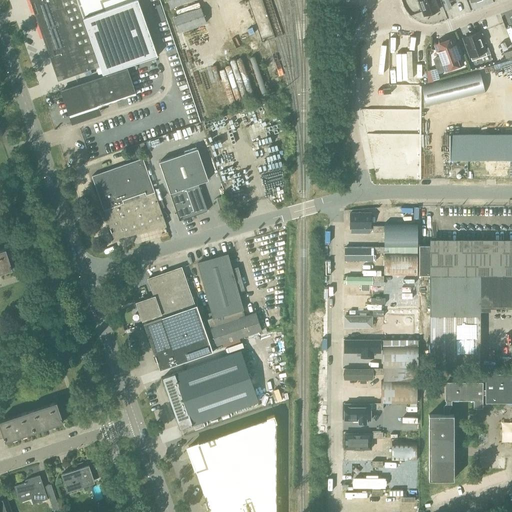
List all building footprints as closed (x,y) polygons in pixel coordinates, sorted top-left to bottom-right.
[(29,0),(58,80),(101,65),(77,0),(29,0)] [(77,0),(101,65),(104,75),(158,56),(137,0),(77,0)] [(167,0),(170,8),(193,0),(167,0)] [(435,12),(439,10),(434,0),(418,0),(419,2),(417,3),(420,10),(422,10),(424,16),(428,14),(429,16),(435,14),(435,12)] [(441,0),(445,11),(450,9),(448,2),(454,0),(441,0)] [(200,8),(173,18),(178,33),(205,24),(200,8)] [(360,14),(356,11),(352,15),(355,19),(360,14)] [(389,34),(389,85),(419,85),(426,82),(425,41),(423,40),(422,40),(420,40),(418,39),(417,39),(415,38),(413,37),(411,37),(409,36),(407,35),(405,35),(403,34),(402,34),(399,34),(397,33),(394,33),(392,33),(389,34)] [(478,33),(463,39),(470,57),(470,59),(476,56),(477,59),(486,56),(490,55),(488,49),(484,50),(482,44),(485,43),(482,34),(479,35),(478,33)] [(360,52),(360,85),(361,85),(389,85),(389,34),(387,34),(384,34),(382,35),(380,36),(377,37),(375,38),(373,39),(370,40),(368,41),(366,43),(364,44),(363,45),(362,46),(362,47),(361,48),(361,49),(360,50),(360,51),(360,52)] [(440,57),(434,59),(440,73),(463,64),(455,44),(451,45),(450,42),(447,41),(441,43),(440,46),(441,49),(437,50),(440,57)] [(511,50),(503,53),(505,58),(505,59),(511,56),(511,50)] [(63,90),(62,90),(71,116),(88,110),(90,115),(98,112),(96,107),(135,94),(127,70),(127,69),(124,69),(124,70),(117,72),(116,72),(107,75),(107,76),(98,78),(97,79),(88,82),(88,81),(88,82),(80,85),(80,84),(78,85),(69,88),(63,90)] [(429,70),(432,81),(438,79),(435,69),(429,70)] [(421,86),(426,108),(486,93),(480,72),(421,86)] [(360,85),(360,103),(361,109),(362,109),(419,110),(419,85),(389,85),(361,85),(360,85)] [(362,109),(361,109),(366,134),(419,134),(419,110),(362,109)] [(419,134),(366,134),(371,159),(419,159),(419,134)] [(511,134),(449,135),(449,160),(511,160),(511,134)] [(143,143),(139,145),(145,162),(149,161),(143,143)] [(191,217),(195,215),(207,211),(198,184),(208,180),(197,149),(159,162),(169,193),(179,221),(191,217)] [(91,176),(103,211),(114,240),(124,237),(166,226),(142,158),(91,176)] [(407,163),(378,164),(378,174),(407,174),(407,163)] [(223,197),(216,199),(220,210),(227,208),(223,197)] [(388,246),(417,246),(417,225),(388,225),(388,246)] [(511,245),(429,245),(429,246),(418,246),(419,248),(418,276),(429,276),(511,276),(511,245)] [(5,250),(0,251),(0,273),(12,270),(5,250)] [(385,277),(416,277),(417,253),(385,253),(385,277)] [(199,266),(212,313),(205,315),(215,347),(222,344),(223,348),(239,342),(238,339),(261,331),(259,324),(259,323),(259,322),(258,322),(256,315),(256,314),(245,318),(237,292),(244,290),(237,268),(231,270),(227,257),(228,257),(227,255),(225,256),(200,263),(199,263),(198,264),(198,266),(199,266)] [(154,297),(136,303),(142,321),(160,315),(161,318),(194,306),(181,268),(148,279),(154,297)] [(511,305),(511,276),(429,276),(429,366),(479,366),(480,316),(480,306),(511,305)] [(161,318),(143,324),(159,371),(212,353),(196,307),(161,318)] [(418,312),(384,312),(384,339),(418,339),(418,312)] [(383,340),(383,368),(417,368),(417,355),(417,354),(417,340),(383,340)] [(250,347),(162,378),(179,425),(180,429),(268,398),(250,347)] [(511,374),(485,374),(485,403),(511,402),(511,374)] [(380,382),(380,404),(417,404),(417,382),(383,382),(380,382)] [(445,402),(446,402),(446,406),(442,408),(442,416),(426,416),(426,481),(451,481),(451,416),(447,416),(447,410),(450,408),(450,402),(473,402),(473,409),(482,410),(482,384),(445,384),(445,402)] [(56,402),(27,412),(34,432),(63,422),(56,402)] [(0,420),(0,426),(3,437),(5,441),(34,432),(27,412),(0,420)] [(188,447),(195,468),(194,469),(202,493),(203,492),(205,496),(204,496),(206,504),(208,504),(210,511),(209,511),(275,511),(276,488),(275,488),(275,479),(276,479),(276,423),(277,423),(274,415),(266,418),(197,442),(197,444),(188,447)] [(343,447),(366,448),(366,440),(343,439),(343,447)] [(390,443),(390,461),(416,461),(416,443),(390,443)] [(89,465),(61,475),(67,492),(95,483),(89,465)] [(24,483),(14,486),(17,496),(31,491),(35,503),(47,499),(39,475),(25,480),(25,481),(23,482),(24,483)] [(55,496),(49,498),(52,509),(58,508),(55,496)] [(0,505),(2,511),(11,511),(7,499),(0,501),(0,505)] [(415,511),(416,503),(383,503),(382,511),(415,511)]
